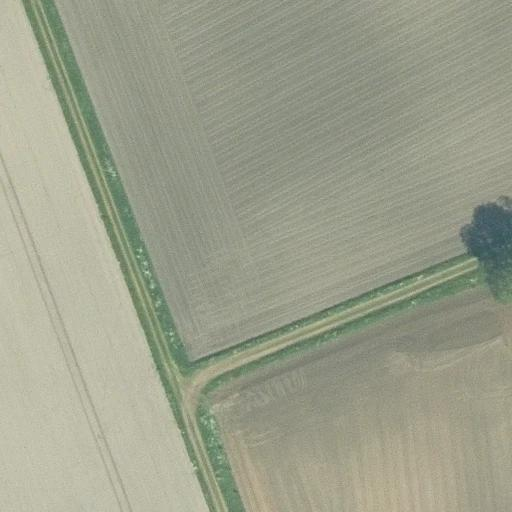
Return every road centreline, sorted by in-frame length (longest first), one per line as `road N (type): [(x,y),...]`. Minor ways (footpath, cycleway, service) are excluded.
road 1 (track): [(511,245),(174,379),(222,511)]
road 2 (track): [(33,0),(174,379)]
